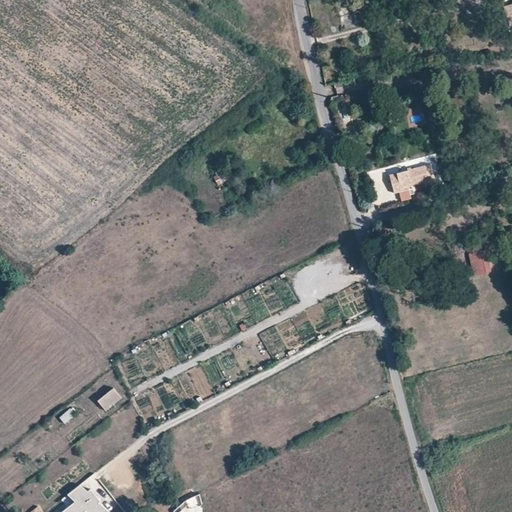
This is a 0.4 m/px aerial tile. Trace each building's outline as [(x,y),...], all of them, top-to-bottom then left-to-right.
[(413,185),(436,178),(432,164),(409,170),(413,185)] [(400,180),(392,182),(396,193),(407,190),(406,187),(413,185),(409,170),(398,173),(400,180)] [(218,172),(213,178),(223,187),(229,180),(218,172)] [(391,175),(392,182),(400,180),(398,173),(391,175)] [(474,274),(490,271),(485,249),(469,253),(474,274)] [(101,396),(110,407),(125,394),(116,384),(101,396)] [(71,408),(60,417),(65,424),(77,415),(71,408)] [(73,501),(60,511),(83,511),(87,508),(90,511),(108,511),(98,501),(100,500),(90,489),(86,493),(78,485),(68,495),(73,501)] [(193,511),(205,508),(201,494),(188,501),(175,511),(176,511),(183,511),(190,507),(193,511)]
